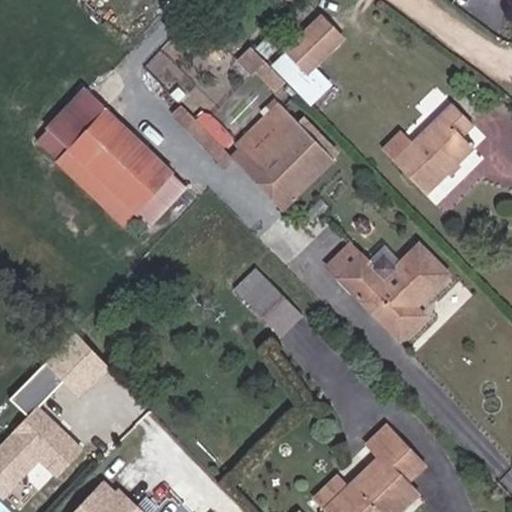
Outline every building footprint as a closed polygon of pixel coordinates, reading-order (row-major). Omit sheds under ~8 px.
[(267,34),(258,47),(274,60),(284,48),(267,34)] [(304,93),(342,60),(321,38),(285,74),(304,93)] [(328,106),(311,87),(304,94),(285,74),(270,87),(308,124),(328,106)] [(55,159),(89,122),(70,106),(37,143),(55,159)] [(213,176),(224,164),(174,116),(162,128),(213,176)] [(108,236),(156,183),(89,122),(55,159),(41,174),(108,236)] [(286,125),(244,159),(289,215),(331,181),(286,125)] [(440,216),(488,176),(480,164),(491,154),(473,134),(437,166),(425,154),(404,172),(440,216)] [(343,292),(367,268),(355,257),(331,280),(343,292)] [(422,322),(452,293),(420,261),(390,291),(367,268),(343,292),(405,356),(430,330),(422,322)] [(217,326),(257,286),(246,275),(207,315),(217,326)] [(291,322),(257,286),(217,326),(252,361),(291,322)] [(78,398),(98,380),(60,342),(6,401),(26,420),(53,394),(49,390),(61,379),(78,398)] [(67,408),(78,398),(61,379),(49,390),(53,394),(67,408)] [(40,486),(66,458),(26,420),(0,448),(0,482),(3,485),(20,467),(40,486)] [(338,511),(409,511),(412,509),(404,500),(414,487),(374,452),(361,468),(371,477),(340,510),(338,511)] [(125,511),(124,511),(122,511),(111,511),(101,501),(90,511),(125,511)] [(320,511),(338,511),(340,510),(331,501),(320,511)]
